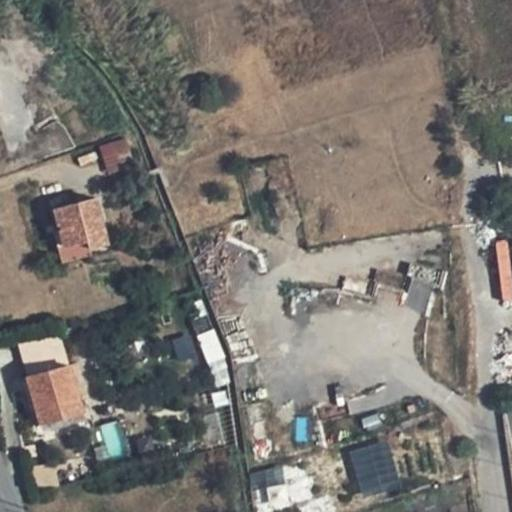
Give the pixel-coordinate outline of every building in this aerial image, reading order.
[(92,107),(85,97),(78,94),(70,90),(51,102),(74,140),(108,122),(97,106),(92,107)] [(511,90),(471,99),(482,153),(511,146),(511,90)] [(114,174),(137,165),(126,139),(102,148),(114,174)] [(88,242),(91,249),(111,243),(98,197),(54,210),(65,248),(88,242)] [(92,255),(91,249),(88,242),(65,248),(60,250),(63,263),(92,255)] [(85,412),(72,363),(29,375),(43,423),(85,412)] [(356,448),(367,493),(402,484),(391,440),(356,448)] [(35,492),(54,487),(46,461),(28,466),(35,492)] [(409,511),(470,511),(466,487),(407,497),(409,511)]
